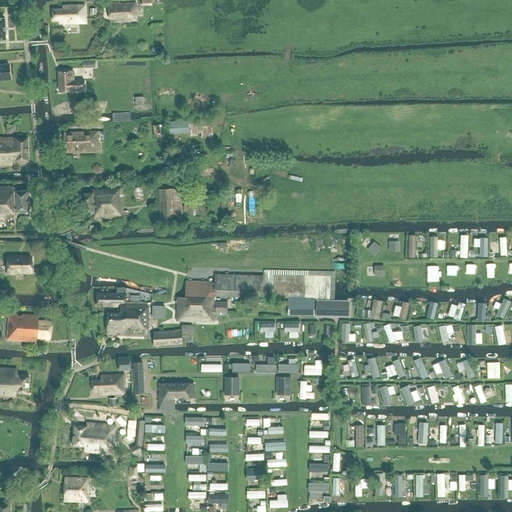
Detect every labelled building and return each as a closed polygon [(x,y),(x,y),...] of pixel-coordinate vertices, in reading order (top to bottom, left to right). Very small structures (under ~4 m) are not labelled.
[(136,20),(135,3),(118,4),(118,3),(110,4),(110,7),(108,8),(109,19),(115,19),(115,21),(136,20)] [(85,23),(85,5),(62,6),(63,9),(52,10),(53,21),(60,21),(60,24),(85,23)] [(0,80),(10,79),(9,65),(0,65),(0,80)] [(74,92),(74,91),(84,91),(84,80),(74,80),(73,71),(58,72),(59,92),(74,92)] [(218,126),(218,119),(188,120),(188,134),(196,134),(201,134),(201,138),(212,138),(212,133),(212,134),(212,126),(218,126)] [(169,122),(169,135),(182,134),(182,121),(169,122)] [(99,151),(98,132),(82,132),(64,133),(64,151),(76,151),(80,151),(99,151)] [(28,162),(27,138),(15,138),(7,138),(0,138),(0,165),(12,165),(12,162),(28,162)] [(29,212),(29,191),(14,191),(14,187),(0,187),(0,218),(2,219),(2,218),(15,217),(15,213),(29,212)] [(123,217),(121,188),(93,190),(93,193),(81,194),(82,214),(94,214),(94,219),(123,217)] [(178,189),(171,189),(157,190),(158,203),(158,221),(173,220),(172,218),(178,218),(178,189)] [(468,235),(460,235),(459,257),(467,258),(468,235)] [(479,245),(479,257),(487,257),(487,236),(479,235),(479,237),(473,237),(473,245),(479,245)] [(430,236),(429,257),(437,257),(437,249),(444,249),(444,241),(438,241),(438,236),(430,236)] [(398,241),(389,241),(389,252),(398,252),(398,241)] [(372,242),(366,250),(375,256),(380,249),(372,242)] [(32,272),(32,258),(15,258),(15,257),(7,257),(7,274),(15,274),(15,273),(32,272)] [(374,266),(374,276),(384,275),(384,266),(374,266)] [(314,316),(314,303),(314,298),(334,298),(335,272),(263,270),(263,276),(263,297),(288,297),(288,303),(287,315),(314,316)] [(439,270),(427,270),(427,281),(439,281),(439,270)] [(185,282),(185,297),(214,298),(214,296),(263,297),(263,276),(214,275),(214,283),(185,282)] [(113,306),(113,302),(125,302),(125,294),(97,294),(97,306),(113,306)] [(214,322),(214,313),(227,313),(227,302),(214,302),(214,298),(185,297),(177,297),(177,321),(214,322)] [(503,318),(511,301),(504,298),(496,315),(503,318)] [(369,317),(378,319),(382,300),(372,299),(371,308),(359,308),(358,316),(369,317)] [(405,319),(409,302),(403,300),(401,306),(395,305),(393,315),(398,316),(398,317),(405,319)] [(348,317),(348,302),(316,301),(316,316),(348,317)] [(459,320),(465,304),(458,302),(457,306),(451,304),(447,316),(453,318),(459,320)] [(486,303),(478,303),(477,320),(485,321),(486,303)] [(145,333),(147,333),(148,307),(126,306),(120,309),(120,313),(107,313),(107,332),(119,332),(123,333),(125,333),(125,334),(125,335),(145,336),(145,333)] [(152,306),(152,318),(164,319),(165,306),(152,306)] [(37,339),(50,340),(52,322),(38,321),(39,316),(9,314),(7,340),(37,342),(37,339)] [(341,322),(341,342),(349,342),(349,339),(354,339),(355,332),(349,332),(349,322),(341,322)] [(363,323),(366,341),(372,340),(372,336),(378,335),(377,330),(371,331),(369,322),(363,323)] [(274,323),(259,323),(259,332),(264,332),(265,338),(273,338),(273,333),(272,333),(272,331),(274,331),(274,323)] [(388,323),(382,325),(389,342),(395,340),(388,323)] [(437,325),(441,342),(449,340),(447,333),(453,331),(453,332),(459,331),(459,325),(452,325),(451,323),(445,325),(445,324),(437,325)] [(299,324),(284,324),(284,331),(289,331),(289,338),(297,338),(297,331),(299,331),(299,324)] [(418,324),(412,325),(414,342),(421,342),(418,324)] [(467,324),(467,344),(475,344),(475,341),(481,341),(481,332),(475,332),(475,324),(467,324)] [(154,332),(153,346),(182,344),(182,342),(193,342),(192,325),(181,325),(181,330),(175,330),(175,331),(154,332)] [(502,325),(494,326),(498,345),(505,343),(502,325)] [(130,370),(130,357),(117,358),(118,371),(130,370)] [(365,380),(377,379),(376,359),(364,360),(365,380)] [(250,361),(231,360),(231,370),(250,370),(250,361)] [(143,389),(142,371),(142,362),(133,362),(134,372),(135,393),(143,393),(143,389)] [(297,362),(277,362),(277,371),(297,371),(297,362)] [(409,362),(402,366),(406,372),(412,368),(409,362)] [(355,363),(349,364),(352,379),(358,378),(355,363)] [(275,365),(256,364),(255,373),(275,373),(275,365)] [(397,364),(391,366),(394,380),(400,378),(397,364)] [(15,393),(27,394),(29,376),(16,375),(17,370),(0,368),(0,394),(15,396),(15,393)] [(125,394),(124,374),(101,376),(101,380),(92,380),(92,392),(93,392),(93,399),(102,398),(102,395),(125,394)] [(225,378),(225,393),(237,393),(238,378),(225,378)] [(277,379),(277,394),(290,394),(290,380),(277,379)] [(159,393),(159,402),(174,402),(174,396),(184,396),(184,398),(193,398),(193,384),(159,384),(159,390),(160,390),(160,393),(159,393)] [(394,397),(389,397),(389,388),(379,389),(380,407),(395,406),(394,397)] [(341,392),(344,406),(349,405),(347,391),(341,392)] [(417,394),(410,396),(409,391),(403,393),(406,406),(419,403),(417,394)] [(133,456),(141,452),(144,421),(138,420),(135,445),(129,448),(133,456)] [(185,421),(186,431),(206,430),(205,421),(185,421)] [(72,445),(113,449),(115,426),(87,423),(87,427),(82,426),(74,426),(72,445)] [(406,448),(405,427),(394,428),(394,438),(399,437),(399,449),(406,448)] [(164,439),(164,430),(144,429),(144,439),(164,439)] [(377,429),(377,449),(385,448),(384,429),(377,429)] [(283,430),(268,430),(268,438),(283,438),(283,430)] [(284,445),(265,446),(266,454),(284,453),(284,445)] [(148,456),(165,455),(164,447),(147,448),(148,456)] [(340,464),(344,464),(344,457),(333,457),(332,476),(339,476),(340,464)] [(148,460),(148,468),(165,467),(165,459),(148,460)] [(267,464),(268,474),(287,472),(286,462),(267,464)] [(309,466),(309,476),(329,475),(328,465),(309,466)] [(129,478),(132,478),(132,488),(145,488),(145,473),(137,473),(137,467),(129,467),(129,478)] [(450,477),(436,477),(437,501),(446,501),(445,494),(450,494),(450,477)] [(64,501),(87,502),(88,478),(64,478),(64,501)] [(458,479),(459,495),(467,495),(466,485),(475,485),(475,478),(458,479)] [(488,478),(480,478),(481,501),(489,501),(488,478)] [(394,498),(402,498),(403,483),(408,483),(408,479),(395,479),(394,498)] [(355,500),(361,500),(361,493),(366,493),(366,481),(355,481),(355,500)] [(328,494),(329,485),(311,484),(311,493),(328,494)] [(247,494),(247,503),(266,502),(265,494),(247,494)] [(228,507),(228,500),(209,499),(209,507),(228,507)] [(288,511),(287,503),(270,503),(270,511),(288,511)]
